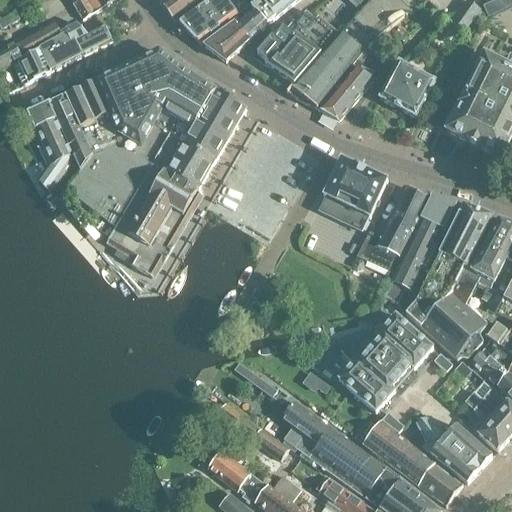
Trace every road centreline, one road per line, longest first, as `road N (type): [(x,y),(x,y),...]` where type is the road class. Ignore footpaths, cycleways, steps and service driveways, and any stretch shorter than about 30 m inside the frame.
road 1 (residential): [(162,34),(221,79),(343,148),(511,201)]
road 2 (residential): [(7,108),(162,34)]
